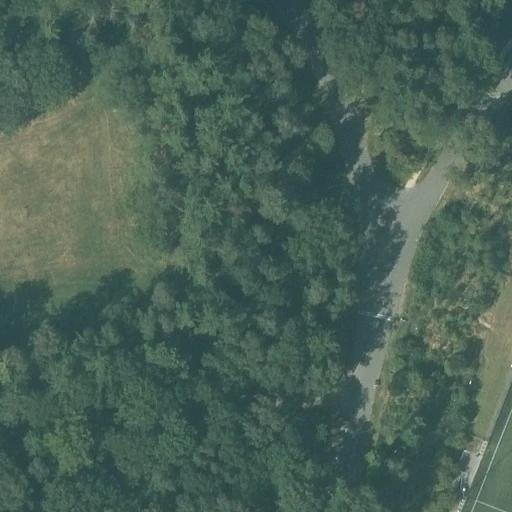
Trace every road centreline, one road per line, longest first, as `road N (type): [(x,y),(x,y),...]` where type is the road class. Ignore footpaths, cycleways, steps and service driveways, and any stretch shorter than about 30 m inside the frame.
road 1 (track): [(0,437),(360,396)]
road 2 (unclassified): [(389,257),(334,93),(282,0)]
road 3 (unclassified): [(389,257),(329,511)]
road 4 (unclassified): [(389,257),(511,73)]
